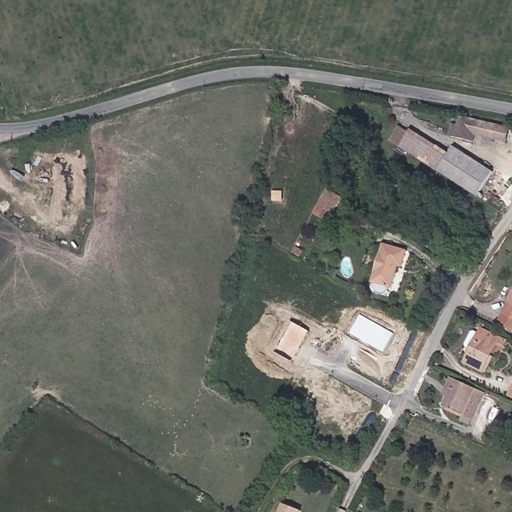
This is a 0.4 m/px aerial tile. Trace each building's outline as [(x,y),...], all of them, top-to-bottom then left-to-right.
[(511,138),(511,126),(471,118),(469,125),(462,125),(460,137),(487,141),(488,134),(511,138)] [(404,144),(413,131),(403,125),(395,138),(404,144)] [(410,149),(419,136),(413,131),(404,144),(410,149)] [(460,147),(452,158),(419,136),(410,149),(482,197),(499,173),(460,147)] [(330,190),(320,208),(336,217),(346,200),(330,190)] [(336,217),(320,208),(318,212),(334,221),(336,217)] [(415,253),(391,244),(377,283),(393,289),(401,267),(409,270),(415,253)] [(498,360),(505,346),(509,347),(511,340),(503,336),(502,338),(491,333),(489,337),(484,334),(479,332),(476,334),(471,345),(472,348),(476,350),(498,360)] [(491,374),(498,360),(476,350),(470,363),(491,374)] [(447,393),(454,396),(461,380),(455,377),(447,393)] [(491,393),(461,380),(454,396),(448,408),(467,416),(469,413),(479,418),(491,393)]
